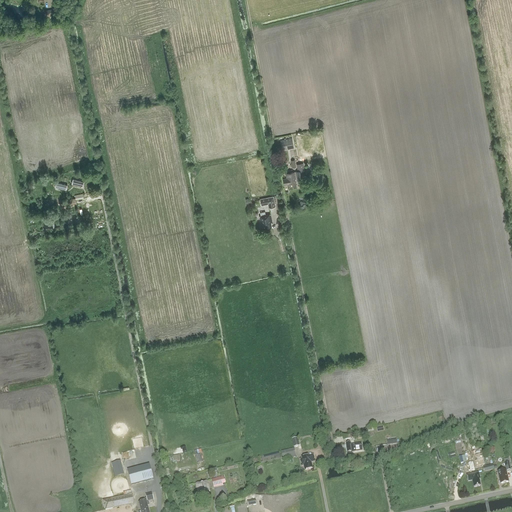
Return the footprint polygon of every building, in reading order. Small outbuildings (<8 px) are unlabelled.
[(46,17),(57,16),(55,9),(45,11),(46,17)] [(292,138),(280,141),(282,151),(294,148),(292,138)] [(297,164),(298,172),(295,173),(286,175),(286,178),(283,179),(284,186),(287,185),(288,187),(296,186),(295,179),(296,179),(297,182),(298,181),(298,184),(305,183),(303,171),(305,171),(303,163),(297,164)] [(84,198),(83,194),(71,196),(73,205),(77,205),(76,200),(84,198)] [(274,196),(260,199),(261,206),(268,204),(269,208),(276,207),(274,196)] [(261,225),(264,224),(265,228),(272,227),(271,223),(272,222),(271,215),(266,216),(265,212),(260,213),(261,216),(259,216),(261,225)] [(350,442),(346,443),(347,452),(351,452),(362,451),(361,443),(351,445),(350,442)] [(294,448),(281,451),(283,458),(290,457),(289,454),(295,453),(294,448)] [(201,450),(195,451),(197,463),(203,462),(201,450)] [(315,462),(314,455),(310,456),(301,458),(302,459),(300,459),(301,466),(304,466),(305,471),(313,469),(311,462),(315,462)] [(506,471),(511,470),(509,459),(504,460),(506,470),(498,472),(501,484),(509,482),(508,477),(507,473),(506,471)] [(128,470),(132,485),(153,479),(149,465),(128,470)] [(474,488),(481,486),(479,479),(480,479),(479,474),(473,476),(473,474),(467,475),(468,482),(473,481),(474,488)] [(224,476),(212,479),(214,487),(223,485),(222,484),(225,484),(224,476)] [(204,498),(209,496),(208,492),(209,492),(207,481),(196,484),(199,496),(203,494),(204,498)] [(149,511),(148,505),(149,505),(148,501),(154,500),(152,492),(146,494),(147,498),(145,499),(145,500),(139,502),(141,511),(138,511),(149,511)] [(103,506),(105,510),(134,504),(132,494),(103,500),(103,506)]
